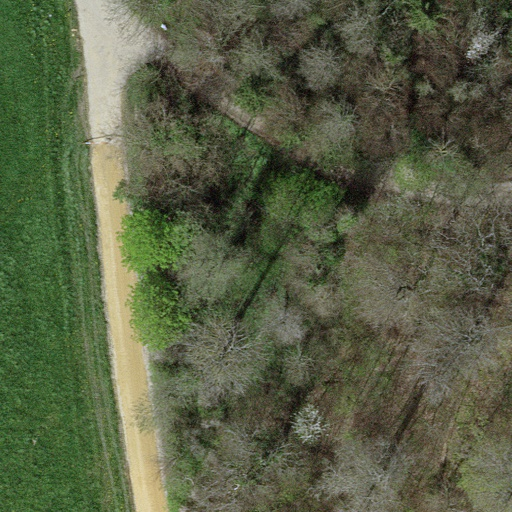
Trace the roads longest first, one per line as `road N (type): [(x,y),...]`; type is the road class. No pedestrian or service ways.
road 1 (track): [(196,511),(164,272),(114,36)]
road 2 (residential): [(511,174),(414,176),(286,137),(234,88),(114,36),(95,0)]
